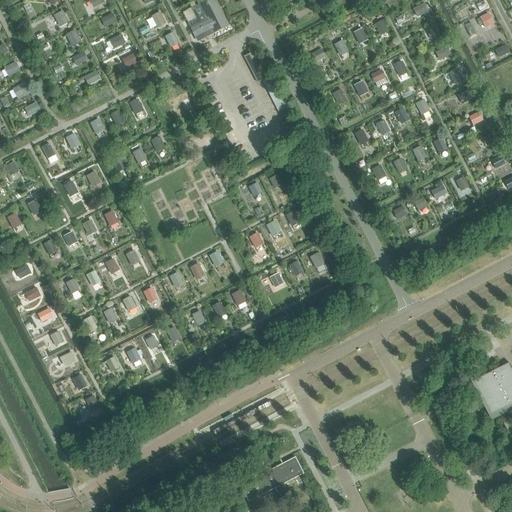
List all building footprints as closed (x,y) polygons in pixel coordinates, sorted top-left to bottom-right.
[(196,19),(188,23),(196,39),(212,31),(214,34),(228,26),(224,19),(215,0),(206,0),(200,3),(199,4),(199,5),(191,9),(196,19)] [(425,4),(414,9),(418,16),(428,11),(425,4)] [(63,13),(54,17),(59,26),(67,22),(63,13)] [(160,13),(152,17),(158,27),(165,24),(160,13)] [(484,26),(492,22),(488,14),(480,18),(484,26)] [(112,15),(101,20),(105,27),(116,22),(112,15)] [(402,16),(395,19),(398,25),(405,21),(402,16)] [(382,21),(375,24),(381,35),(388,31),(382,21)] [(470,24),(465,26),(471,37),(476,35),(470,24)] [(434,26),(426,30),(431,39),(438,35),(434,26)] [(146,27),(139,30),(142,36),(149,32),(146,27)] [(361,29),(354,33),(360,43),(367,40),(361,29)] [(75,32),(67,36),(72,45),(80,41),(75,32)] [(173,34),(165,37),(171,48),(178,44),(173,34)] [(121,36),(110,41),(114,49),(125,43),(121,36)] [(342,41),(335,45),(340,55),(347,52),(342,41)] [(506,46),(495,51),(499,59),(510,54),(506,46)] [(447,48),(436,53),(440,60),(451,54),(447,48)] [(321,50),(312,54),(316,62),(325,57),(321,50)] [(84,53),(73,59),(76,66),(87,60),(84,53)] [(266,79),(253,53),(245,57),(258,83),(266,79)] [(133,55),(123,60),(126,67),(137,62),(133,55)] [(402,62),(394,66),(400,76),(407,73),(402,62)] [(15,64),(5,69),(8,76),(19,71),(15,64)] [(380,70),(371,75),(375,83),(385,78),(380,70)] [(456,70),(449,74),(455,84),(462,80),(456,70)] [(96,72),(85,78),(89,85),(99,79),(96,72)] [(361,82),(354,86),(360,96),(367,93),(361,82)] [(24,84),(13,90),(17,96),(27,91),(24,84)] [(340,90),(333,94),(339,105),(346,101),(340,90)] [(469,91),(458,96),(462,103),(473,98),(469,91)] [(136,100),(129,104),(135,115),(142,111),(136,100)] [(423,101),(417,104),(422,115),(429,111),(423,101)] [(36,104),(25,109),(28,116),(39,111),(36,104)] [(403,109),(396,113),(401,123),(408,120),(403,109)] [(118,112),(111,116),(116,127),(124,123),(118,112)] [(478,113),(470,118),(473,125),(482,120),(478,113)] [(97,120),(90,124),(96,134),(103,131),(97,120)] [(383,121),(376,125),(382,135),(389,132),(383,121)] [(362,131),(355,134),(361,145),(368,141),(362,131)] [(492,134),(483,139),(486,146),(495,141),(492,134)] [(73,135),(66,138),(72,149),(79,145),(73,135)] [(159,138),(151,141),(157,152),(164,148),(159,138)] [(441,139),(434,142),(440,153),(447,149),(441,139)] [(50,146),(43,150),(47,159),(54,155),(50,146)] [(420,147),(413,151),(419,161),(426,158),(420,147)] [(140,150),(133,154),(138,164),(145,160),(140,150)] [(501,157),(492,161),(496,168),(504,164),(501,157)] [(120,158),(113,162),(118,172),(125,168),(120,158)] [(401,160),(394,163),(400,173),(406,170),(401,160)] [(14,165),(7,168),(11,177),(18,173),(14,165)] [(380,167),(373,170),(378,181),(385,177),(380,167)] [(94,173),(87,177),(92,187),(100,183),(94,173)] [(278,176),(270,180),(275,188),(282,185),(278,176)] [(464,178),(456,182),(461,191),(468,187),(464,178)] [(71,183),(64,186),(70,197),(77,193),(71,183)] [(257,184),(250,188),(254,196),(261,193),(257,184)] [(443,187),(432,192),(436,199),(446,194),(443,187)] [(423,199),(415,203),(418,210),(427,206),(423,199)] [(35,201),(28,205),(34,216),(41,212),(35,201)] [(403,207),(394,212),(397,219),(406,214),(403,207)] [(112,212),(105,216),(111,226),(117,223),(112,212)] [(293,212),(286,215),(292,226),(299,222),(293,212)] [(15,215),(8,218),(14,229),(21,225),(15,215)] [(90,221),(83,225),(89,235),(96,232),(90,221)] [(274,222),(267,226),(273,236),(280,233),(274,222)] [(72,233),(64,237),(69,247),(76,243),(72,233)] [(257,234),(250,238),(256,248),(262,244),(257,234)] [(51,242),(44,245),(50,255),(57,252),(51,242)] [(134,251),(126,255),(132,265),(139,262),(134,251)] [(216,252),(209,256),(215,267),(222,263),(216,252)] [(318,254),(311,257),(316,268),(323,264),(318,254)] [(113,260),(106,264),(112,274),(118,271),(113,260)] [(297,262),(290,265),(295,276),(302,272),(297,262)] [(198,265),(191,268),(196,279),(204,275),(198,265)] [(27,266),(16,272),(20,279),(30,273),(27,266)] [(94,272),(87,276),(93,286),(100,283),(94,272)] [(177,273),(170,277),(174,284),(176,287),(182,284),(177,273)] [(278,274),(270,278),(273,284),(275,287),(283,283),(278,274)] [(73,280),(66,284),(72,294),(79,291),(73,280)] [(36,289),(26,294),(29,301),(40,296),(36,289)] [(151,289),(144,292),(150,303),(157,299),(151,289)] [(240,291),(233,295),(238,305),(245,302),(240,291)] [(130,298),(123,301),(129,311),(136,308),(130,298)] [(220,303),(213,307),(219,317),(226,314),(220,303)] [(49,310),(38,315),(42,322),(52,317),(49,310)] [(111,310),(104,313),(110,323),(117,320),(111,310)] [(199,312),(192,315),(198,325),(205,322),(199,312)] [(91,318),(83,322),(89,332),(96,329),(91,318)] [(174,328),(167,332),(173,342),(180,339),(174,328)] [(58,333),(51,336),(55,346),(63,342),(58,333)] [(153,337),(146,341),(151,349),(158,346),(153,337)] [(134,349),(127,353),(133,364),(140,360),(134,349)] [(71,353),(61,359),(64,366),(75,360),(71,353)] [(113,358),(106,362),(111,372),(119,368),(113,358)] [(511,368),(509,363),(474,380),(474,381),(491,414),(511,403),(511,368)] [(80,376),(73,380),(79,390),(86,387),(80,376)] [(93,397),(86,401),(91,410),(98,407),(93,397)] [(250,502),(275,489),(302,475),(293,458),(285,463),(286,464),(283,466),(282,464),(243,484),(241,485),(250,502)] [(273,497),(273,498),(277,504),(285,500),(282,493),(273,497)]
